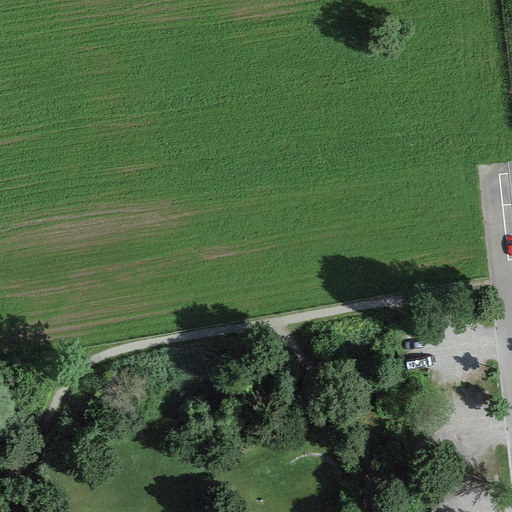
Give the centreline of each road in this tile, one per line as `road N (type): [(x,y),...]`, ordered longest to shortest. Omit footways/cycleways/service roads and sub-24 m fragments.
road 1 (track): [(274,322),(120,348),(86,363),(64,385),(44,434),(0,485)]
road 2 (track): [(508,285),(274,322)]
road 3 (residential): [(511,318),(497,165)]
